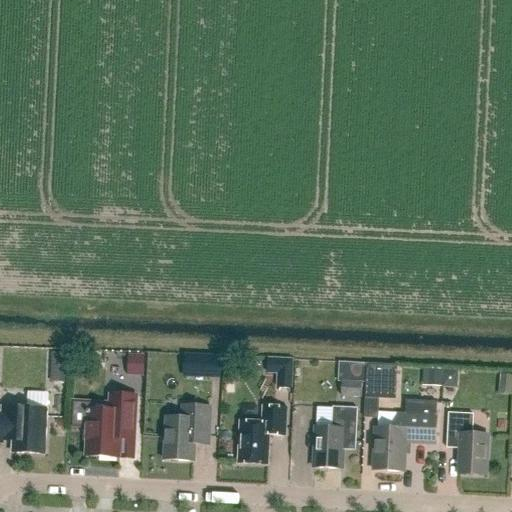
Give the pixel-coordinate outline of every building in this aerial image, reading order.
[(66,354),(52,354),(51,368),(65,368),(66,354)] [(133,356),(133,376),(144,377),(144,357),(133,356)] [(201,356),(200,376),(220,377),(221,357),(201,356)] [(293,360),(284,360),(284,373),(279,373),(278,388),(292,389),(293,360)] [(396,400),(397,383),(397,366),(367,365),(365,399),(396,400)] [(425,370),(425,383),(442,384),(442,370),(425,370)] [(511,388),(511,376),(500,376),(500,388),(511,388)] [(361,398),(362,383),(341,382),(341,397),(361,398)] [(120,458),(121,439),(135,440),(136,427),(138,397),(111,396),(110,412),(89,411),(86,457),(120,458)] [(435,444),(437,418),(437,404),(407,403),(406,417),(405,430),(406,431),(405,443),(406,443),(435,444)] [(195,443),(210,444),(211,408),(183,407),(183,419),(167,418),(165,461),(194,462),(195,443)] [(286,437),(287,409),(263,407),(263,424),(241,422),(238,464),(268,466),(270,436),(286,437)] [(45,455),(47,410),(16,408),(15,416),(0,414),(0,442),(14,444),(13,453),(45,455)] [(355,444),(357,420),(357,409),(335,408),(335,419),(334,429),(316,428),(314,468),(342,470),(343,444),(355,444)] [(487,477),(489,436),(473,436),(474,415),(449,414),(447,449),(460,450),(459,475),(487,477)] [(405,473),(406,443),(405,443),(406,431),(405,430),(376,429),(374,471),(405,473)]
